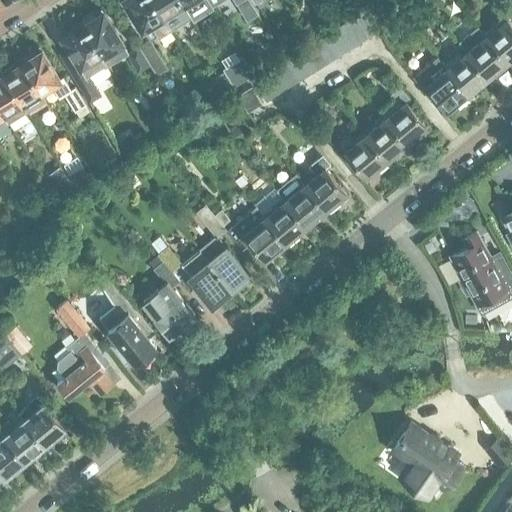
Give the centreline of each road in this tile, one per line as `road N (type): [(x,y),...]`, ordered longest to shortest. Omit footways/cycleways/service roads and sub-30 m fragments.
road 1 (residential): [(386,218),(196,375)]
road 2 (residential): [(511,382),(455,375),(445,305),(386,218)]
road 3 (residential): [(196,375),(28,511)]
road 4 (residential): [(511,117),(386,218)]
road 5 (residential): [(196,375),(272,478)]
